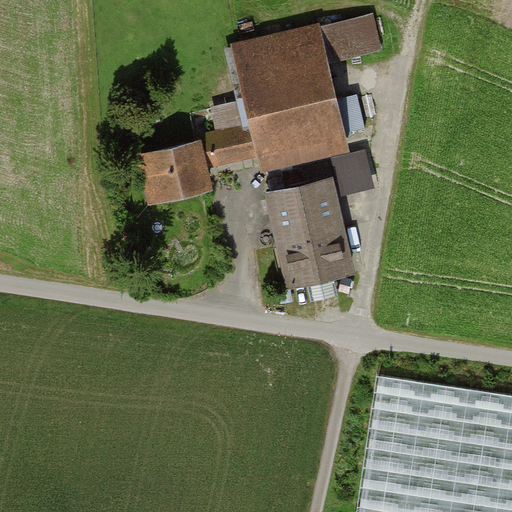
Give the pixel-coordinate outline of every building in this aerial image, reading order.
[(200,138),(201,143),(208,172),(257,161),(258,167),(346,147),(344,139),(363,134),(356,100),(336,104),(328,69),(383,56),(374,15),(231,47),(244,103),(210,111),(215,134),(200,138)] [(212,192),(208,172),(201,143),(137,158),(148,207),(212,192)] [(364,156),(336,163),(344,192),(372,186),(364,156)] [(332,179),(265,195),(279,251),(272,253),(281,287),(287,286),(288,291),(355,274),(332,179)] [(511,511),(511,397),(379,378),(359,511),(511,511)]
